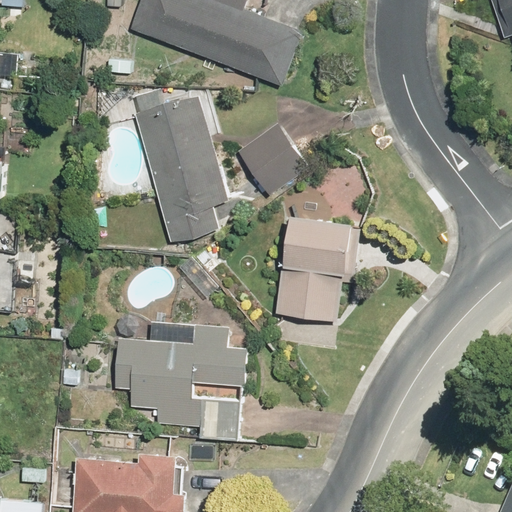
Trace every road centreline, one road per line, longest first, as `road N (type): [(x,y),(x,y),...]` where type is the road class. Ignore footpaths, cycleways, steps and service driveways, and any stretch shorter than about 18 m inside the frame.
road 1 (residential): [(511,275),(418,376),(351,511)]
road 2 (residential): [(407,0),(404,77),(425,130),(511,241)]
